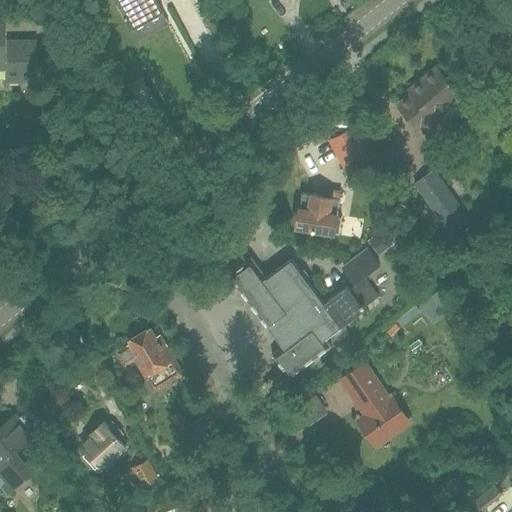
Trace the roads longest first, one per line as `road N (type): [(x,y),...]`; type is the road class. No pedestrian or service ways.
road 1 (residential): [(301,511),(133,213)]
road 2 (residential): [(133,213),(396,0)]
road 3 (residential): [(0,320),(133,213)]
